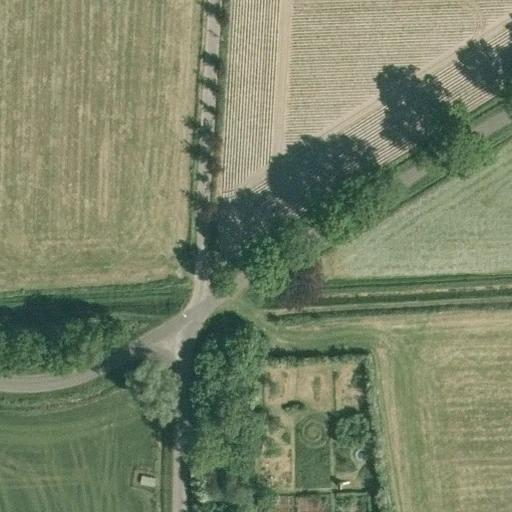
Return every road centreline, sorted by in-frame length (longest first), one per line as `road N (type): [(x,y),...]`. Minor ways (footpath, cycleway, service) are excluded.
road 1 (unclassified): [(188,329),(511,119)]
road 2 (unclassified): [(188,329),(106,370),(0,385)]
road 3 (unclassified): [(185,511),(188,329)]
